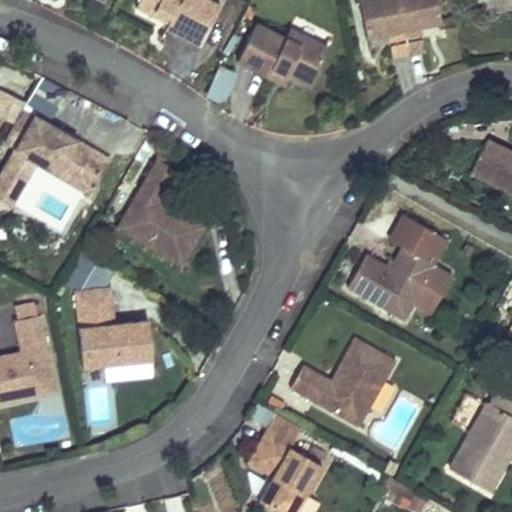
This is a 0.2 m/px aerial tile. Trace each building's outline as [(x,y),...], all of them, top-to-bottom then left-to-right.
[(138,0),(136,6),(168,22),(165,27),(163,32),(197,50),(219,8),(202,0),(138,0)] [(432,0),(355,0),(363,41),(438,26),(432,0)] [(168,22),(136,6),(133,11),(165,27),(168,22)] [(282,41),(253,26),(235,65),(263,79),(268,69),(284,77),(306,89),(326,50),(287,30),(282,41)] [(418,42),(385,49),(388,63),(421,57),(418,42)] [(224,104),(236,72),(219,65),(207,97),(224,104)] [(268,69),(263,79),(279,87),(284,77),(268,69)] [(29,108),(55,115),(64,86),(38,78),(29,108)] [(22,106),(0,97),(0,123),(9,128),(22,106)] [(103,164),(30,123),(5,165),(25,177),(32,165),(51,177),(56,168),(89,188),(103,164)] [(511,151),(489,140),(471,174),(511,195),(511,151)] [(174,178),(150,164),(114,225),(132,236),(128,243),(178,272),(201,230),(169,211),(165,219),(154,214),(158,205),(174,178)] [(25,177),(5,165),(0,174),(0,206),(5,209),(25,177)] [(56,168),(51,177),(84,197),(89,188),(56,168)] [(169,211),(158,205),(154,214),(165,219),(169,211)] [(132,236),(114,225),(110,233),(128,243),(132,236)] [(386,268),(364,255),(344,289),(400,322),(414,298),(433,267),(398,246),(386,268)] [(433,267),(414,298),(431,308),(449,276),(433,267)] [(108,293),(68,296),(76,373),(147,367),(144,327),(111,329),(108,293)] [(33,392),(52,388),(37,320),(33,321),(30,309),(10,312),(13,325),(8,326),(17,364),(5,367),(3,358),(0,358),(0,407),(35,400),(33,392)] [(393,363),(352,339),(334,372),(340,376),(334,386),(328,382),(300,366),(286,392),(355,430),(393,363)] [(340,376),(334,372),(328,382),(334,386),(340,376)] [(94,422),(109,421),(105,387),(90,388),(94,422)] [(33,392),(35,400),(53,397),(52,388),(33,392)] [(511,427),(487,413),(450,480),(491,503),(506,474),(500,471),(511,450),(511,427)] [(298,432),(270,417),(244,466),(270,481),(256,504),(270,511),(294,511),(302,499),(319,469),(288,451),(291,444),(298,432)] [(511,463),(511,450),(500,471),(506,474),(511,463)] [(392,507),(423,511),(425,493),(395,489),(392,507)] [(310,511),(314,506),(302,499),(294,511),(310,511)]
